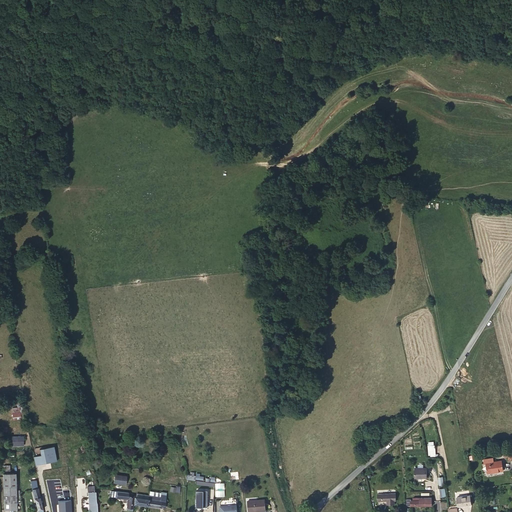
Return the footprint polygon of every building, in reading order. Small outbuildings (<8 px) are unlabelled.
[(24,415),(22,399),(16,399),(18,407),(12,408),(12,413),(12,412),(13,417),(24,415)] [(23,435),(10,435),(11,445),(23,445),(23,435)] [(503,470),(502,460),(494,462),(493,458),(484,459),(484,463),(486,463),(488,473),(503,470)] [(427,477),(427,468),(415,468),(415,478),(423,478),(423,477),(427,477)] [(37,488),(37,480),(35,470),(29,471),(30,481),(31,481),(32,489),(37,511),(43,511),(41,503),(43,503),(42,497),(39,497),(37,488)] [(17,502),(16,473),(3,473),(4,502),(17,502)] [(115,474),(114,483),(125,484),(126,476),(115,474)] [(225,497),(225,483),(215,483),(215,496),(225,497)] [(97,511),(97,502),(96,491),(95,492),(95,486),(88,486),(89,492),(91,492),(91,499),(92,499),(93,510),(92,510),(91,511),(97,511)] [(133,494),(128,493),(128,492),(111,490),(111,496),(117,497),(117,498),(128,499),(127,510),(133,511),(135,497),(132,497),(133,494)] [(208,507),(208,490),(197,490),(197,507),(208,507)] [(164,508),(165,501),(166,495),(161,494),(161,493),(150,491),(149,496),(149,499),(148,505),(164,508)] [(396,493),(377,494),(378,501),(387,501),(387,505),(395,505),(395,501),(396,501),(396,493)] [(471,505),(470,495),(457,497),(458,506),(467,505),(467,506),(471,505)] [(148,505),(149,499),(137,497),(135,497),(134,503),(148,505)] [(432,506),(431,498),(420,498),(416,498),(416,500),(411,500),(411,499),(406,499),(406,506),(432,506)] [(237,511),(236,499),(219,500),(220,511),(237,511)] [(266,510),(265,500),(248,501),(249,511),(266,510)]
